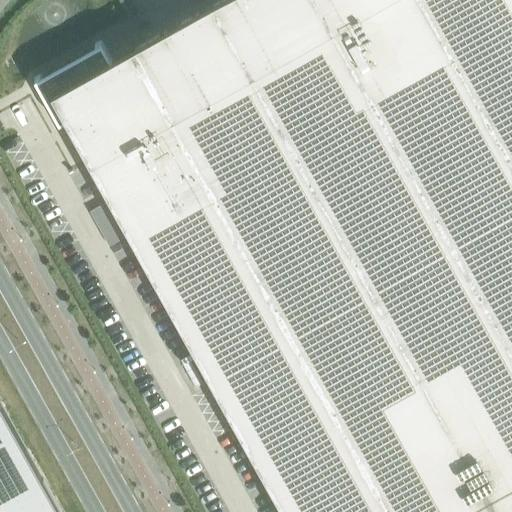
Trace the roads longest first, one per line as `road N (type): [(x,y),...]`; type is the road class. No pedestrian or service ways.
road 1 (tertiary): [(133,511),(0,273)]
road 2 (tertiary): [(0,340),(95,511)]
